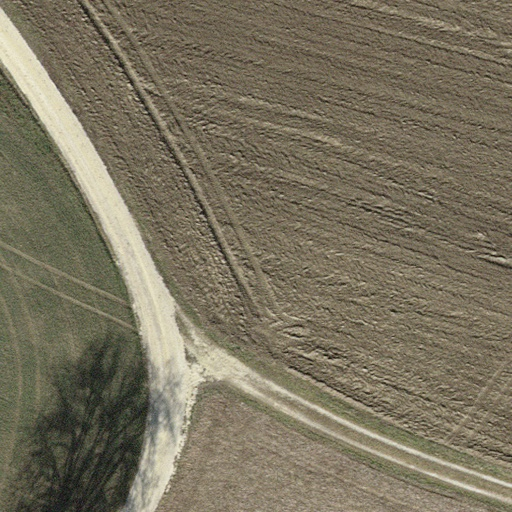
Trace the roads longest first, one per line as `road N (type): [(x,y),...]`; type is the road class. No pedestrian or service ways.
road 1 (track): [(0,48),(128,215),(183,334),(149,511)]
road 2 (track): [(511,486),(360,444),(183,334)]
